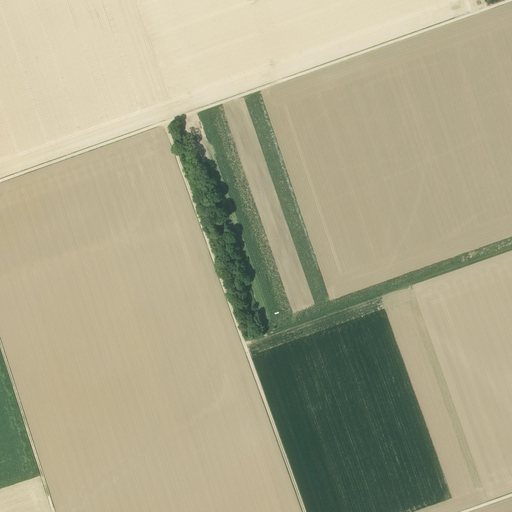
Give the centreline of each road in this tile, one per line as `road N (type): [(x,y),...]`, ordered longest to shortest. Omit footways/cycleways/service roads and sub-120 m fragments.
road 1 (track): [(511,0),(0,181)]
road 2 (track): [(165,122),(303,511)]
road 3 (track): [(0,345),(53,511)]
